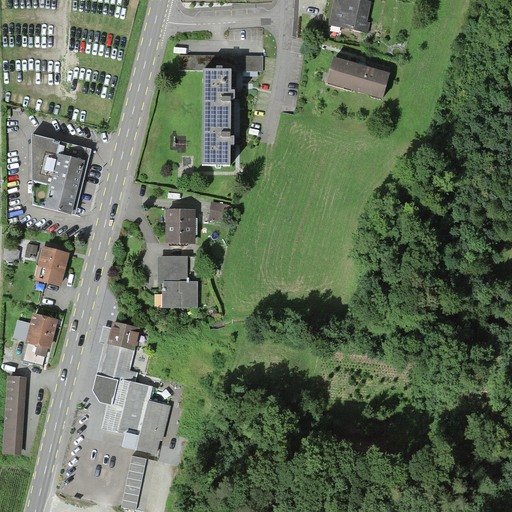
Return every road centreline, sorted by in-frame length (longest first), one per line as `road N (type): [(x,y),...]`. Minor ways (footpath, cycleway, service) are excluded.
road 1 (primary): [(156,21),(31,511)]
road 2 (residential): [(286,20),(156,21)]
